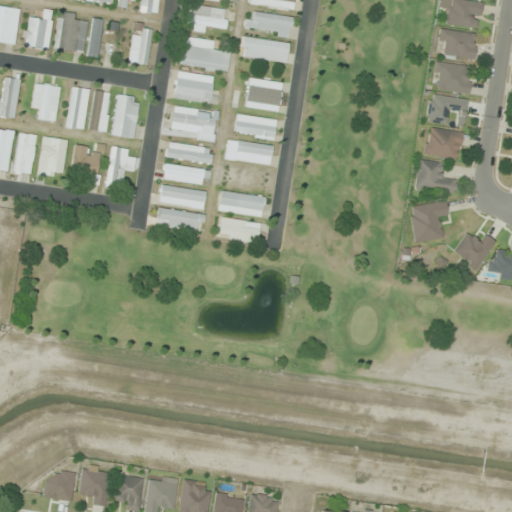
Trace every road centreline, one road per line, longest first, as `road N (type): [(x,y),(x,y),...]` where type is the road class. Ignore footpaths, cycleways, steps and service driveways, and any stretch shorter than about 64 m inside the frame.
road 1 (residential): [(309,0),(271,241)]
road 2 (residential): [(511,3),(485,184),(492,202),(511,208)]
road 3 (residential): [(139,211),(170,0)]
road 4 (residential): [(0,57),(159,83)]
road 5 (residential): [(0,188),(139,211)]
